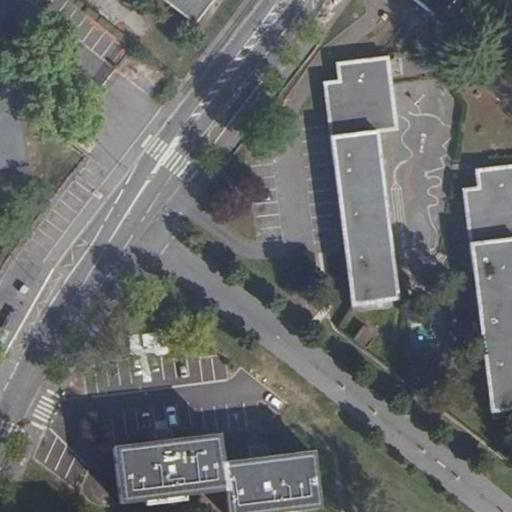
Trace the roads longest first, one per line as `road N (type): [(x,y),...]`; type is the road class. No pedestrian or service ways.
road 1 (tertiary): [(127,210),(161,180),(298,0)]
road 2 (tertiary): [(0,440),(79,284),(127,210)]
road 3 (tertiary): [(265,0),(155,145),(127,210)]
road 4 (unknown): [(377,3),(511,102)]
